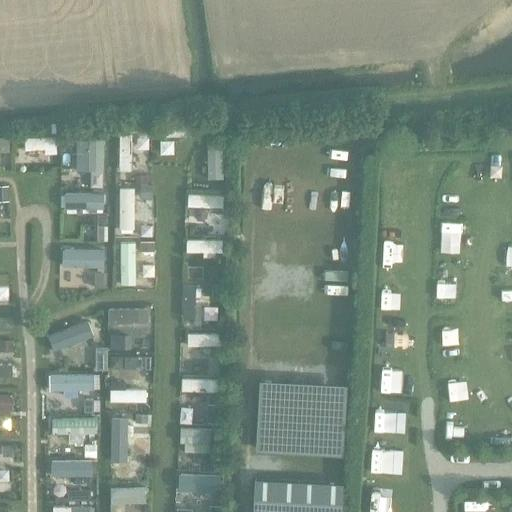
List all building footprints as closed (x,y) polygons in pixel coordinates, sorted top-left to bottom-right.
[(132,165),(134,132),(122,131),(121,164),(132,165)] [(0,150),(12,151),(12,135),(0,134),(0,150)] [(58,147),(58,134),(26,135),(26,148),(58,147)] [(106,136),(78,136),(78,169),(106,169),(106,136)] [(225,142),(209,142),(209,177),(226,176),(225,142)] [(147,174),(135,174),(135,184),(147,184),(147,174)] [(8,185),(0,185),(0,200),(9,201),(8,185)] [(153,185),(141,185),(141,198),(153,198),(153,185)] [(107,205),(107,190),(66,191),(66,205),(107,205)] [(210,212),(225,213),(226,193),(190,191),(190,204),(210,205),(210,212)] [(107,226),(98,226),(98,241),(107,241),(107,226)] [(189,236),(188,249),(224,251),(224,238),(189,236)] [(155,242),(141,242),(141,251),(155,251),(155,242)] [(107,265),(108,247),(64,245),(63,263),(107,265)] [(0,267),(7,270),(10,257),(0,254),(0,267)] [(95,265),(94,285),(108,286),(109,266),(95,265)] [(212,269),(211,281),(224,281),(225,269),(212,269)] [(186,282),(184,316),(201,317),(202,283),(186,282)] [(204,284),(203,295),(212,295),(212,284),(204,284)] [(110,322),(150,321),(149,305),(110,306),(110,322)] [(12,317),(0,317),(0,328),(13,328),(12,317)] [(54,345),(91,337),(88,323),(51,331),(54,345)] [(224,344),(223,331),(189,331),(189,345),(224,344)] [(131,335),(120,335),(121,348),(131,348),(131,335)] [(13,340),(0,341),(0,351),(13,351),(13,340)] [(107,347),(97,347),(98,370),(107,370),(107,347)] [(123,356),(110,356),(110,369),(123,369),(123,356)] [(0,375),(16,375),(16,359),(0,359),(0,375)] [(219,388),(219,376),(183,377),(183,388),(219,388)] [(148,400),(149,384),(112,382),(111,398),(148,400)] [(0,407),(15,408),(15,391),(0,391),(0,407)] [(85,399),(85,412),(94,412),(94,400),(85,399)] [(209,404),(208,423),(220,423),(221,405),(209,404)] [(374,432),(397,433),(398,411),(376,410),(374,432)] [(85,431),(99,431),(99,415),(54,415),(54,432),(71,432),(71,439),(85,439),(85,431)] [(136,415),(135,422),(148,423),(148,415),(136,415)] [(114,456),(130,456),(132,416),(116,416),(114,456)] [(181,425),(180,444),(212,446),(213,426),(181,425)] [(85,445),(85,457),(96,457),(97,445),(85,445)] [(93,480),(94,460),(58,459),(58,471),(74,472),(74,480),(93,480)] [(222,488),(223,473),(180,470),(179,486),(222,488)] [(255,479),(253,511),(341,511),(343,484),(255,479)] [(148,501),(148,484),(112,486),(113,502),(148,501)] [(91,489),(66,490),(67,502),(91,501),(91,489)] [(468,498),(467,511),(480,511),(481,498),(468,498)]
